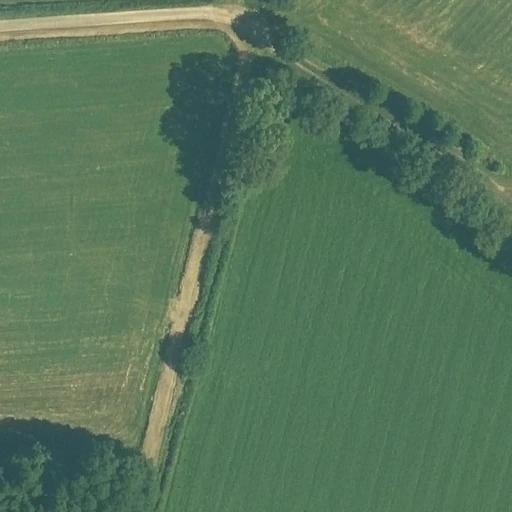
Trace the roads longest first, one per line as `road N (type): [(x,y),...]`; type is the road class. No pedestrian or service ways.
road 1 (track): [(511,220),(465,170),(251,30)]
road 2 (track): [(251,30),(229,17),(0,30)]
